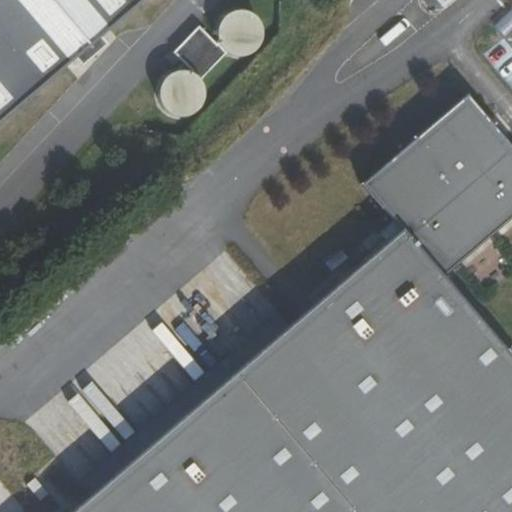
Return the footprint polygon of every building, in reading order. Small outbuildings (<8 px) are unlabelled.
[(97,33),(135,0),(0,0),(0,115),(71,55),(79,65),(105,43),(97,33)] [(242,54),(247,52),(252,49),(256,44),(259,39),(260,33),(259,27),(257,21),(254,16),(249,13),(244,10),(238,9),(232,9),(226,11),(221,15),(217,19),(215,24),(214,30),(214,36),(216,42),(216,43),(217,44),(218,45),(219,47),(220,48),(221,49),(222,50),(224,51),(225,52),(230,54),(236,55),(242,54)] [(170,51),(189,70),(188,71),(190,72),(194,76),(198,80),(225,52),(224,51),(222,50),(221,49),(220,48),(219,47),(218,45),(217,44),(216,43),(216,42),(214,43),(195,25),(170,51)] [(187,114),(191,111),(195,108),(198,104),(201,99),(202,94),(201,89),(200,84),(198,80),(194,76),(190,72),(188,71),(180,69),(175,70),(170,71),(166,73),(162,77),(159,81),(156,85),(155,91),(156,96),(157,101),(159,105),(163,109),(167,112),(172,114),(177,115),(182,115),(187,114)] [(511,511),(511,358),(439,273),(511,211),(511,146),(464,90),(359,180),(392,218),(398,226),(385,236),(61,511),(511,511)] [(385,236),(398,226),(392,218),(379,229),(385,236)] [(340,246),(324,259),(331,267),(347,254),(340,246)] [(38,497),(47,490),(33,474),(25,481),(38,497)]
